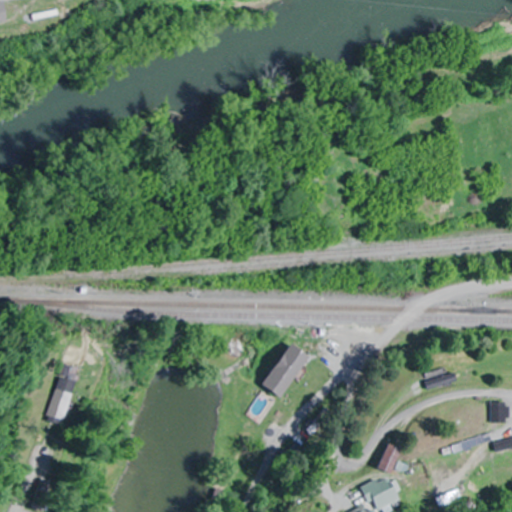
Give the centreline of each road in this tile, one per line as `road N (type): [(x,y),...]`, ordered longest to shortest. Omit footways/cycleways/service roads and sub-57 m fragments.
road 1 (residential): [(385,343),(342,456),(358,475),(430,395),(451,388),(511,395)]
road 2 (residential): [(236,511),(289,424),(385,343)]
road 3 (residential): [(511,283),(442,296),(403,319),(385,343)]
